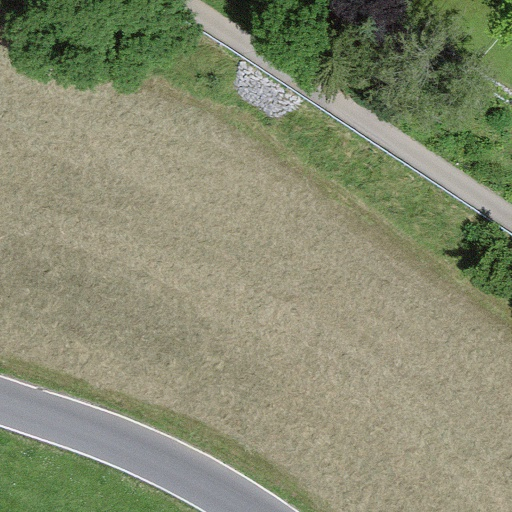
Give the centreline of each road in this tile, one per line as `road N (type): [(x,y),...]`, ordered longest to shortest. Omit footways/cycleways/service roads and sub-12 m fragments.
road 1 (residential): [(511,217),(169,0)]
road 2 (tertiary): [(0,402),(167,466),(250,511)]
